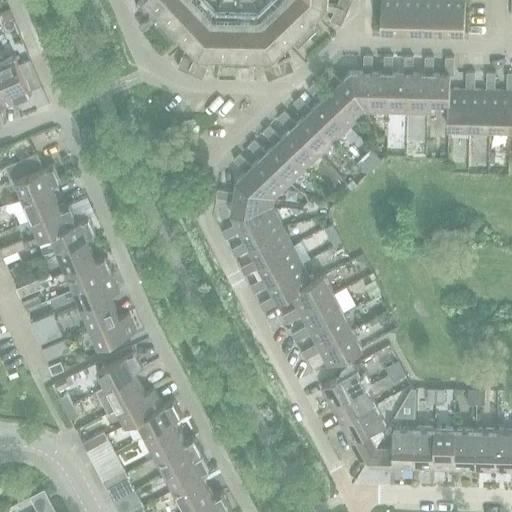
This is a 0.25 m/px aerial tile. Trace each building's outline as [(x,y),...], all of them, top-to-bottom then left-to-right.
[(158,10),(168,0),(137,0),(136,2),(146,13),(154,5),(158,10)] [(165,32),(197,0),(168,0),(158,10),(162,14),(155,22),(165,32)] [(198,52),(216,11),(215,11),(204,0),(197,0),(165,32),(174,42),(182,35),(198,52)] [(298,45),(309,35),(274,0),(271,0),(259,12),(258,12),(274,54),(291,38),(298,45)] [(274,0),(309,35),(319,26),(311,18),(328,2),(324,0),(274,0)] [(402,30),(403,0),(381,0),(381,29),(402,30)] [(423,31),(423,0),(403,0),(402,30),(423,31)] [(443,31),(443,0),(423,0),(423,31),(443,31)] [(443,0),(443,31),(464,32),(465,0),(443,0)] [(342,22),(346,11),(335,7),(331,17),(342,22)] [(236,64),(237,12),(217,12),(216,11),(198,52),(222,52),(221,63),(236,64)] [(257,13),(237,12),(236,64),(250,64),(250,53),(274,54),(258,12),(257,13)] [(188,68),(192,58),(182,53),(178,64),(188,68)] [(368,70),(372,70),(372,53),(364,53),(363,70),(350,70),(341,79),(338,82),(365,110),(366,110),(367,110),(368,70)] [(0,60),(0,67),(14,100),(32,92),(30,88),(41,83),(30,57),(19,62),(16,54),(0,60)] [(388,71),(392,71),(393,54),(384,54),(384,71),(372,70),(368,70),(367,110),(368,110),(387,110),(388,71)] [(409,71),(413,72),(413,54),(405,54),(404,71),(392,71),(388,71),(387,110),(408,111),(409,71)] [(429,72),(433,72),(434,55),(425,55),(425,72),(413,72),(409,71),(408,111),(428,111),(429,72)] [(449,87),(450,87),(450,73),(454,73),(454,56),(445,55),(445,72),(433,72),(429,72),(428,111),(448,112),(449,87)] [(279,60),(283,71),(294,67),(289,56),(279,60)] [(197,60),(193,70),(203,75),(207,64),(197,60)] [(269,77),(279,73),(274,62),(264,66),(269,77)] [(0,105),(14,100),(0,67),(0,105)] [(338,82),(341,79),(329,67),(323,72),(335,85),(326,93),(323,96),(350,124),(363,112),(365,110),(338,82)] [(470,87),(474,87),(475,70),(466,70),(466,87),(450,87),(449,87),(448,112),(448,126),(469,127),(470,87)] [(491,88),(495,88),(495,71),(487,71),(486,88),(474,87),(470,87),(469,127),(490,127),(491,88)] [(511,88),(511,71),(507,71),(507,88),(495,88),(491,88),(490,127),(510,128),(511,88)] [(323,96),(326,93),(314,81),(308,87),(320,99),(311,107),(308,110),(335,138),(350,124),(323,96)] [(308,110),(311,107),(299,95),(293,101),(305,113),(296,121),(293,124),(320,153),(331,142),(335,138),(308,110)] [(293,124),(296,121),(285,109),(278,115),(290,128),(281,136),(278,139),(305,167),(320,153),(293,124)] [(278,139),(281,136),(269,123),(263,129),(275,142),(266,150),(263,153),(290,181),(305,167),(278,139)] [(263,153),(266,150),(254,137),(248,143),(260,156),(251,164),(248,167),(276,195),(290,181),(263,153)] [(44,165),(42,161),(38,150),(5,164),(11,179),(15,177),(23,195),(52,183),(52,184),(61,180),(53,161),(44,165)] [(248,167),(251,164),(240,151),(234,157),(245,170),(236,178),(234,190),(234,194),(273,201),(274,198),(274,197),(276,195),(248,167)] [(61,205),(52,184),(52,183),(23,195),(32,217),(61,205)] [(234,194),(234,190),(218,187),(216,196),(233,198),(231,210),(237,221),(239,225),(274,207),(273,205),(273,201),(234,194)] [(39,235),(51,230),(50,230),(77,219),(77,218),(70,201),(61,205),(32,217),(39,235)] [(248,243),(283,225),(274,207),(239,225),(237,221),(222,229),(226,236),(241,228),(246,239),(248,243)] [(87,236),(96,232),(88,214),(77,218),(77,219),(50,230),(51,230),(58,247),(86,235),(87,236)] [(258,261),(293,243),(283,225),(248,243),(246,239),(231,247),(235,255),(250,247),(256,257),(258,261)] [(96,257),(87,236),(86,235),(58,247),(67,269),(96,257)] [(11,242),(15,250),(26,245),(22,237),(11,242)] [(4,254),(15,250),(11,242),(0,246),(4,254)] [(267,279),(302,261),(293,243),(258,261),(256,257),(241,265),(245,273),(260,265),(265,275),(267,279)] [(74,287),(112,271),(105,253),(96,257),(67,269),(74,287)] [(289,290),(311,279),(302,261),(267,279),(265,275),(250,283),(254,291),(269,283),(275,293),(278,298),(290,291),(289,290)] [(111,293),(120,289),(112,271),(74,287),(81,304),(110,292),(111,293)] [(299,309),(334,291),(324,272),(311,279),(289,290),(290,291),(297,305),(299,309)] [(28,281),(31,289),(42,285),(39,276),(28,281)] [(20,294),(31,289),(28,281),(17,286),(20,294)] [(309,327),(343,309),(334,291),(299,309),(297,305),(282,313),(286,321),(301,313),(307,324),(309,327)] [(119,314),(111,293),(110,292),(81,304),(91,326),(120,314),(119,314)] [(279,301),(278,298),(277,298),(275,293),(260,301),(264,309),(276,302),(279,301)] [(318,345),(353,327),(343,309),(309,327),(307,324),(292,331),(296,339),(311,331),(316,342),(318,345)] [(98,344),(136,328),(129,310),(119,314),(120,314),(91,326),(98,344)] [(40,341),(62,332),(53,311),(42,316),(46,324),(35,329),(40,341)] [(31,320),(35,329),(46,324),(42,316),(31,320)] [(318,345),(316,342),(301,350),(305,357),(320,349),(328,364),(363,346),(353,327),(318,345)] [(71,348),(66,337),(42,347),(47,358),(71,348)] [(134,370),(143,365),(134,348),(97,367),(106,384),(134,370)] [(388,373),(402,365),(398,357),(384,365),(388,373)] [(53,372),(64,367),(61,359),(49,364),(53,372)] [(332,403),(367,384),(357,365),(321,385),(332,403)] [(406,373),(402,365),(388,373),(392,380),(406,373)] [(145,390),(134,370),(106,384),(117,405),(145,391),(145,390)] [(341,421),(377,402),(367,384),(332,403),(341,421)] [(412,386),(395,414),(415,415),(416,385),(412,385),(412,386)] [(126,423),(137,417),(137,416),(163,403),(162,402),(154,386),(145,390),(145,391),(117,405),(126,423)] [(435,402),(436,386),(427,386),(427,402),(435,402)] [(445,386),(436,386),(435,402),(444,402),(445,386)] [(476,403),(477,387),(468,387),(468,403),(476,403)] [(486,387),(477,387),(476,403),(485,403),(486,387)] [(65,406),(73,402),(67,391),(59,395),(65,406)] [(174,419),(182,414),(173,397),(162,402),(163,403),(137,416),(137,417),(146,433),(173,418),(174,419)] [(73,402),(65,406),(70,417),(78,412),(73,402)] [(368,459),(376,445),(369,431),(387,421),(377,402),(341,421),(361,459),(368,459)] [(184,439),(174,419),(173,418),(146,433),(157,454),(184,440),(184,439)] [(413,466),(414,425),(393,425),(392,445),(376,445),(368,459),(371,465),(413,466)] [(434,466),(435,426),(414,425),(413,466),(434,466)] [(454,467),(455,427),(435,426),(434,466),(454,467)] [(475,468),(476,427),(455,427),(454,467),(475,468)] [(495,468),(496,428),(476,427),(475,468),(495,468)] [(511,468),(511,428),(496,428),(495,468),(511,468)] [(93,434),(98,442),(108,437),(104,429),(93,434)] [(87,448),(98,442),(93,434),(83,440),(87,448)] [(166,471),(202,451),(193,434),(184,439),(184,440),(157,454),(166,471)] [(202,473),(211,469),(202,451),(166,471),(174,488),(202,473)] [(135,487),(124,467),(113,472),(117,480),(107,486),(114,498),(135,487)] [(107,486),(117,480),(113,472),(103,478),(107,486)] [(213,494),(202,473),(174,488),(186,509),(213,494)] [(114,498),(120,511),(134,511),(131,505),(142,500),(135,487),(114,498)] [(187,511),(220,511),(231,506),(222,489),(213,494),(186,509),(187,511)] [(148,511),(142,500),(131,505),(134,511),(148,511)]
